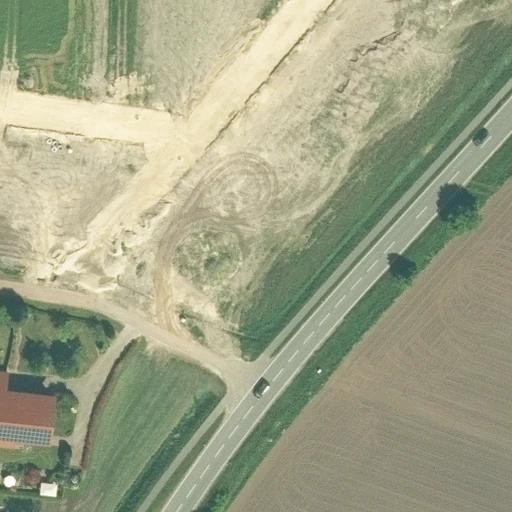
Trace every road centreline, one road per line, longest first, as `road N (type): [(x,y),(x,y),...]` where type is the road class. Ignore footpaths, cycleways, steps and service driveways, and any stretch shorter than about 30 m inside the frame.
road 1 (residential): [(257,400),(176,353),(95,287),(90,261),(99,233),(192,127)]
road 2 (secondary): [(257,400),(511,116)]
road 3 (residential): [(0,104),(192,127)]
road 4 (residential): [(192,127),(308,0)]
road 5 (secondary): [(171,511),(257,400)]
